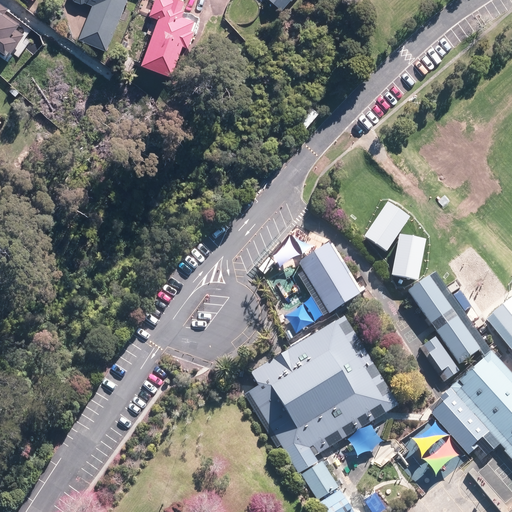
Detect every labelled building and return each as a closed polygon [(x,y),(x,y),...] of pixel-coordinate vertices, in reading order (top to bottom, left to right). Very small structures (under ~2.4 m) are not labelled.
[(106,52),(126,0),(72,0),(73,1),(81,5),(85,4),(91,6),(78,40),(106,52)] [(155,0),(149,17),(158,20),(141,67),(170,77),(181,46),(187,48),(196,22),(181,17),(183,11),(181,10),(184,2),(177,0),(155,0)] [(268,0),(280,11),(290,0),(268,0)] [(0,51),(7,56),(9,52),(11,53),(24,35),(16,29),(19,24),(4,14),(8,9),(0,3),(0,51)] [(328,245),(298,264),(329,313),(359,294),(328,245)] [(296,249),(282,246),(279,264),(293,267),(296,249)] [(278,258),(275,254),(258,270),(263,275),(274,265),(273,263),(278,258)] [(429,268),(401,285),(432,334),(413,345),(435,380),(481,351),(429,268)] [(304,305),(286,316),(297,334),(314,323),(304,305)] [(342,318),(237,384),(295,476),(322,459),(376,425),(401,409),(342,318)] [(511,373),(491,351),(428,409),(467,450),(487,432),(511,458),(511,373)] [(338,487),(322,462),(300,476),(316,501),(338,487)] [(511,510),(474,467),(466,474),(499,511),(510,511),(511,511),(511,510)] [(350,511),(337,491),(318,503),(323,511),(350,511)] [(373,495),(363,504),(369,511),(382,511),(386,508),(373,495)]
